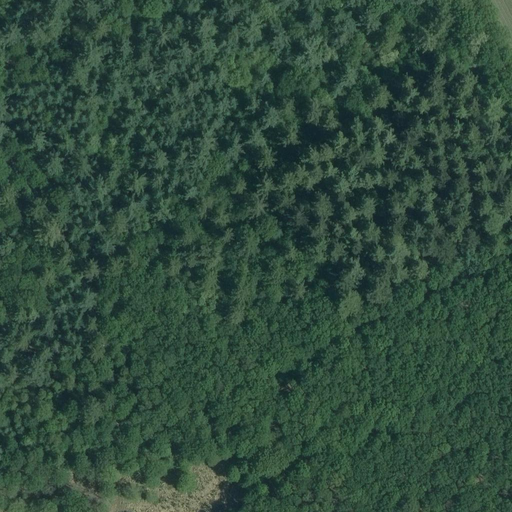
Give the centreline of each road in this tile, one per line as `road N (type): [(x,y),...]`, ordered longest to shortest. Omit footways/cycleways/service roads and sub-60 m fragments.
road 1 (track): [(511,263),(121,451),(106,338),(87,289),(35,190),(0,146)]
road 2 (track): [(0,75),(132,0)]
